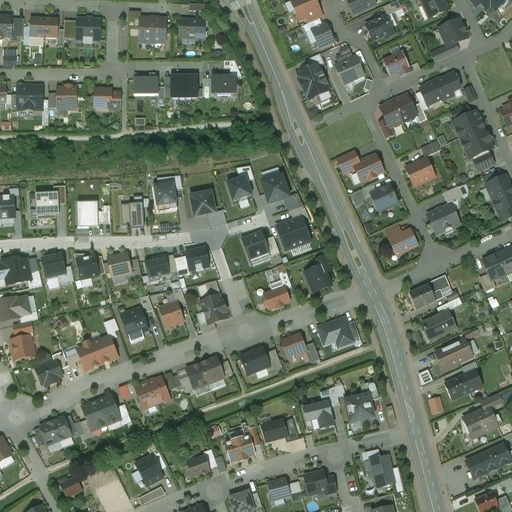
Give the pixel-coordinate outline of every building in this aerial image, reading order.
[(293,0),(290,2),(294,12),(316,3),(314,0),(293,0)] [(346,0),(354,16),(375,6),(372,0),(346,0)] [(412,0),(417,10),(423,7),(422,4),(430,0),(412,0)] [(430,0),(422,4),(423,7),(429,20),(449,11),(445,2),(443,3),(441,0),(430,0)] [(467,0),(475,8),(479,4),(486,11),(490,7),(495,12),(507,0),(467,0)] [(397,2),(383,9),(387,17),(402,11),(397,2)] [(316,3),(294,12),(299,23),(305,20),(312,17),(321,13),(316,3)] [(321,13),(312,17),(314,23),(319,20),(323,19),(321,13)] [(12,18),(0,17),(0,39),(1,40),(3,38),(10,38),(11,38),(11,20),(12,18)] [(312,17),(305,20),(307,26),(314,23),(312,17)] [(384,18),(366,27),(373,43),(387,36),(388,38),(395,35),(392,29),(390,30),(384,18)] [(44,20),(30,19),(30,34),(29,39),(44,40),(44,20)] [(158,19),(149,19),(148,20),(140,20),(140,34),(141,35),(141,44),(155,44),(155,43),(165,44),(166,21),(159,21),(158,19)] [(24,21),(11,20),(11,38),(10,38),(10,42),(17,43),(18,38),(23,39),(24,34),(24,21)] [(58,20),(44,20),(44,40),(57,40),(58,20)] [(100,21),(77,20),(77,23),(76,41),(99,42),(100,21)] [(307,26),(303,28),(306,34),(311,32),(322,27),(319,20),(307,26)] [(205,22),(180,21),(179,39),(182,39),(189,39),(205,40),(205,22)] [(458,21),(439,30),(447,48),(447,49),(455,45),(467,40),(464,33),(462,28),(461,28),(458,21)] [(77,23),(64,22),(63,40),(76,41),(77,23)] [(322,27),(311,32),(319,49),(334,43),(326,25),(322,27)] [(447,48),(438,52),(442,60),(458,53),(455,45),(447,49),(447,48)] [(402,53),(382,62),(390,78),(398,75),(409,69),(402,53)] [(319,56),(307,61),(310,69),(317,66),(318,68),(324,66),(319,56)] [(16,66),(16,58),(8,58),(8,67),(16,66)] [(356,58),(335,67),(343,86),(364,76),(356,58)] [(242,79),(235,62),(224,62),(224,70),(230,70),(230,79),(236,78),(236,79),(242,79)] [(310,69),(297,75),(300,80),(298,81),(306,97),(307,96),(309,101),(329,92),(318,68),(317,66),(310,69)] [(409,69),(398,75),(400,80),(412,75),(409,69)] [(453,75),(434,84),(442,101),(441,101),(442,102),(453,97),(451,94),(460,90),(453,75)] [(228,77),(222,77),(222,79),(212,79),(212,89),(212,96),(236,96),(236,89),(236,79),(236,78),(230,79),(228,79),(228,77)] [(158,79),(134,79),(134,97),(158,97),(158,89),(158,79)] [(197,79),(171,79),(171,91),(171,92),(172,92),(172,99),(172,100),(197,99),(197,98),(197,92),(197,91),(197,79)] [(434,84),(419,91),(427,107),(441,101),(442,101),(434,84)] [(42,88),(17,88),(17,96),(18,112),(42,112),(42,88)] [(76,89),(57,90),(57,95),(57,110),(68,110),(68,112),(76,112),(76,89)] [(477,102),(471,89),(464,92),(470,105),(477,102)] [(111,91),(95,90),(95,95),(90,100),(94,105),(94,109),(110,110),(111,110),(111,94),(111,91)] [(121,94),(111,94),(111,110),(110,110),(110,111),(121,111),(121,94)] [(57,95),(48,95),(48,109),(57,110),(57,95)] [(407,97),(393,103),(402,123),(415,117),(416,117),(412,108),(407,97)] [(393,103),(379,109),(385,121),(389,129),(402,123),(393,103)] [(510,105),(505,107),(507,110),(500,113),(507,127),(511,124),(511,103),(510,104),(510,105)] [(427,121),(419,105),(412,108),(416,117),(415,117),(419,125),(427,121)] [(467,107),(451,114),(455,123),(457,122),(471,115),(467,107)] [(471,115),(457,122),(460,128),(455,130),(466,154),(471,152),(474,158),(474,159),(488,152),(493,150),(490,143),(491,142),(489,142),(486,136),(488,136),(487,135),(486,135),(476,113),(471,115)] [(389,129),(385,121),(378,124),(385,141),(393,137),(389,129)] [(441,146),(448,144),(445,138),(439,140),(441,146)] [(437,143),(420,150),(425,159),(441,152),(437,143)] [(488,152),(474,159),(474,158),(472,159),(478,173),(494,165),(488,152)] [(353,153),(337,160),(344,176),(355,171),(353,167),(358,164),(353,153)] [(358,164),(353,167),(355,171),(361,184),(368,181),(369,181),(376,178),(375,177),(383,174),(375,157),(358,164)] [(418,163),(413,166),(413,167),(406,171),(410,179),(411,179),(414,187),(420,184),(421,185),(428,182),(427,181),(433,178),(429,170),(430,170),(426,161),(419,165),(418,163)] [(236,170),(240,181),(247,179),(248,183),(254,182),(250,168),(236,170)] [(498,171),(482,179),(486,186),(502,179),(498,171)] [(283,174),(260,182),(268,206),(291,198),(283,174)] [(502,179),(486,186),(492,201),(511,191),(505,177),(502,179)] [(240,181),(227,185),(234,204),(253,198),(248,183),(247,179),(240,181)] [(154,189),(157,209),(177,206),(174,186),(154,189)] [(389,187),(371,195),(379,213),(397,205),(389,187)] [(58,195),(58,206),(66,206),(65,188),(53,188),(54,195),(58,195)] [(458,188),(442,195),(448,207),(449,206),(463,200),(458,188)] [(213,191),(186,196),(191,222),(209,219),(219,217),(218,213),(213,191)] [(362,191),(350,197),(356,208),(364,205),(362,201),(366,199),(362,191)] [(511,191),(492,201),(499,215),(511,209),(511,191)] [(54,195),(35,196),(36,212),(30,212),(31,221),(56,220),(56,218),(59,217),(58,206),(58,195),(54,195)] [(13,198),(0,198),(0,221),(14,220),(15,220),(14,214),(13,198)] [(134,205),(121,206),(122,227),(130,227),(130,231),(145,230),(143,198),(133,198),(134,205)] [(98,204),(78,205),(79,230),(98,229),(98,224),(98,213),(98,204)] [(448,207),(427,217),(432,228),(433,228),(437,236),(451,229),(452,230),(460,227),(456,219),(455,219),(449,206),(448,207)] [(103,212),(98,213),(98,224),(109,224),(109,207),(103,208),(103,212)] [(511,209),(499,215),(502,222),(511,217),(511,209)] [(209,219),(211,228),(226,225),(223,212),(218,213),(219,217),(209,219)] [(302,216),(273,227),(284,254),(312,243),(302,216)] [(373,223),(366,225),(368,234),(375,232),(373,223)] [(410,231),(389,241),(396,257),(417,247),(410,231)] [(262,234),(243,241),(250,261),(269,254),(265,242),(262,234)] [(273,239),(265,242),(269,254),(270,259),(279,255),(273,239)] [(511,249),(497,256),(506,276),(511,273),(511,249)] [(202,251),(181,257),(185,274),(207,268),(202,251)] [(65,271),(61,254),(41,259),(46,280),(58,277),(66,276),(65,271)] [(128,256),(107,260),(108,265),(110,275),(111,280),(126,277),(132,275),(129,263),(128,256)] [(497,256),(483,262),(488,275),(492,282),(506,276),(497,256)] [(95,257),(76,262),(80,282),(100,277),(100,276),(96,260),(95,257)] [(166,257),(144,262),(148,280),(170,275),(166,257)] [(326,257),(316,262),(319,269),(322,267),(326,274),(332,271),(326,257)] [(101,258),(96,260),(100,276),(105,275),(103,266),(101,258)] [(14,259),(0,262),(0,290),(33,284),(28,261),(14,264),(14,259)] [(138,261),(129,263),(132,275),(126,277),(128,281),(142,278),(138,261)] [(319,269),(307,274),(311,283),(310,286),(313,295),(331,287),(326,274),(322,267),(319,269)] [(70,270),(65,271),(66,276),(58,277),(60,286),(73,282),(70,270)] [(292,289),(286,272),(278,275),(283,289),(284,289),(285,292),(292,289)] [(488,275),(479,279),(484,293),(495,289),(492,282),(488,275)] [(445,277),(427,285),(427,286),(428,286),(432,295),(440,291),(440,292),(449,288),(445,277)] [(216,283),(205,285),(210,300),(219,297),(221,297),(216,283)] [(427,286),(410,294),(409,294),(416,312),(417,311),(443,299),(440,292),(440,291),(432,295),(428,286),(427,286)] [(283,289),(264,296),(269,311),(276,309),(276,310),(284,307),(283,306),(289,304),(285,292),(284,289),(283,289)] [(186,305),(181,290),(173,292),(177,305),(178,308),(186,305)] [(455,293),(445,297),(448,304),(459,299),(455,293)] [(210,300),(201,303),(208,324),(209,326),(214,325),(227,320),(225,314),(226,313),(223,304),(222,304),(219,297),(210,300)] [(153,312),(148,298),(140,299),(145,314),(153,312)] [(17,300),(0,303),(0,313),(2,324),(21,320),(21,318),(32,316),(28,299),(17,301),(17,300)] [(462,306),(459,299),(448,304),(436,310),(439,316),(447,312),(447,313),(462,306)] [(177,305),(160,310),(166,328),(183,323),(178,308),(177,305)] [(140,311),(121,317),(129,338),(147,331),(140,311)] [(439,316),(436,317),(435,320),(432,321),(429,321),(422,324),(425,330),(424,331),(424,332),(425,332),(427,335),(430,336),(435,334),(438,338),(455,330),(447,313),(447,312),(439,316)] [(63,330),(69,325),(64,318),(58,324),(63,330)] [(345,320),(318,330),(324,347),(338,341),(342,343),(343,348),(354,344),(353,341),(347,325),(345,320)] [(30,323),(13,327),(16,341),(30,337),(30,338),(34,338),(30,323)] [(360,339),(353,323),(347,325),(353,341),(360,339)] [(208,324),(199,327),(202,336),(216,331),(214,325),(209,326),(208,324)] [(476,329),(464,335),(467,341),(479,336),(476,329)] [(430,336),(427,335),(425,332),(424,332),(423,333),(428,344),(439,339),(438,338),(435,334),(430,336)] [(299,336),(282,343),(287,359),(305,352),(304,348),(299,336)] [(16,341),(11,342),(15,361),(24,359),(25,361),(31,359),(31,358),(32,357),(30,348),(32,347),(30,338),(30,337),(16,341)] [(109,338),(92,345),(91,342),(101,366),(104,365),(104,364),(117,359),(109,338)] [(464,341),(435,354),(443,371),(472,358),(464,341)] [(91,342),(83,345),(84,348),(77,351),(79,355),(82,362),(85,371),(97,367),(101,366),(91,342)] [(319,361),(313,345),(304,348),(305,352),(310,365),(319,361)] [(262,351),(241,359),(247,376),(265,369),(269,368),(264,356),(262,351)] [(275,351),(264,356),(269,368),(265,369),(267,375),(282,369),(275,351)] [(63,353),(52,358),(54,363),(56,363),(60,372),(69,368),(66,360),(63,353)] [(79,355),(66,360),(69,368),(70,371),(77,368),(75,364),(82,362),(79,355)] [(216,360),(201,366),(209,385),(223,379),(218,366),(216,360)] [(54,363),(36,371),(40,381),(43,382),(46,389),(61,382),(58,376),(60,372),(56,363),(54,363)] [(228,363),(218,366),(223,379),(233,376),(228,363)] [(475,363),(461,370),(465,377),(445,386),(451,402),(482,388),(474,372),(478,371),(475,363)] [(511,373),(508,365),(500,368),(503,376),(511,373)] [(201,366),(186,371),(189,378),(194,391),(209,385),(201,366)] [(429,371),(418,374),(422,386),(433,382),(429,371)] [(172,379),(170,375),(164,377),(170,392),(174,390),(172,387),(175,387),(172,379)] [(177,377),(172,379),(175,387),(172,387),(174,390),(181,387),(179,381),(177,377)] [(162,378),(151,383),(151,382),(148,383),(157,406),(166,402),(165,399),(169,398),(162,378)] [(189,378),(179,381),(181,387),(184,395),(194,391),(189,378)] [(145,385),(134,389),(137,396),(143,411),(157,406),(148,383),(145,384),(145,385)] [(374,383),(360,386),(363,397),(368,396),(370,403),(379,400),(374,383)] [(133,385),(118,390),(120,394),(125,392),(128,399),(137,396),(134,389),(133,385)] [(322,403),(318,404),(318,406),(328,404),(329,408),(339,406),(335,389),(320,394),(322,403)] [(125,392),(120,394),(123,401),(128,399),(125,392)] [(497,395),(480,403),(484,410),(488,408),(489,410),(501,404),(497,395)] [(363,397),(344,402),(350,424),(374,419),(370,403),(368,396),(363,397)] [(428,401),(433,416),(445,412),(440,397),(428,401)] [(111,398),(97,403),(106,426),(120,421),(115,410),(111,398)] [(97,403),(83,409),(87,421),(91,430),(98,427),(98,429),(106,426),(97,403)] [(318,406),(307,409),(310,422),(318,420),(320,431),(334,427),(335,431),(331,413),(330,413),(329,408),(328,404),(318,406)] [(124,406),(115,410),(120,421),(122,420),(129,417),(124,406)] [(484,410),(463,420),(469,433),(473,431),(476,438),(497,428),(489,410),(488,408),(484,410)] [(147,417),(154,414),(152,409),(145,412),(147,417)] [(74,426),(70,417),(64,420),(71,436),(77,434),(74,426)] [(129,417),(122,420),(123,422),(121,423),(122,427),(131,424),(129,417)] [(64,418),(52,423),(59,443),(71,438),(71,436),(64,420),(64,418)] [(87,421),(80,424),(83,432),(87,441),(94,438),(91,430),(87,421)] [(292,421),(282,423),(287,437),(286,438),(287,443),(298,440),(292,421)] [(52,423),(39,428),(40,429),(47,446),(47,447),(59,443),(52,423)] [(282,423),(262,428),(266,443),(286,438),(287,437),(282,423)] [(80,424),(74,426),(77,434),(83,432),(80,424)] [(210,430),(214,439),(223,436),(219,427),(210,430)] [(256,429),(249,431),(248,428),(242,430),(245,438),(248,437),(252,449),(261,446),(256,429)] [(47,446),(40,429),(34,432),(40,448),(47,446)] [(245,438),(225,444),(226,446),(223,447),(226,455),(228,455),(231,463),(238,461),(239,463),(247,461),(246,458),(254,456),(252,449),(248,437),(245,438)] [(2,439),(0,440),(0,463),(11,457),(2,439)] [(503,446),(490,452),(498,469),(510,463),(503,446)] [(211,451),(203,454),(204,457),(206,462),(214,459),(211,451)] [(378,451),(368,453),(369,461),(380,458),(378,451)] [(490,452),(478,458),(486,475),(498,469),(490,452)] [(151,457),(135,465),(147,487),(158,482),(154,475),(159,473),(152,458),(152,457),(151,457),(151,458),(151,457)] [(204,457),(186,464),(192,480),(210,473),(209,470),(206,462),(204,457)] [(222,457),(216,459),(221,473),(227,471),(222,457)] [(388,457),(380,459),(380,458),(369,461),(376,490),(387,487),(387,486),(394,484),(388,457)] [(478,458),(466,463),(473,480),(486,475),(478,458)] [(214,459),(206,462),(209,470),(217,468),(214,459)] [(323,473),(304,478),(308,496),(326,492),(327,492),(325,480),(323,473)] [(332,478),(325,480),(327,492),(326,492),(327,496),(336,494),(332,478)] [(74,479),(60,486),(67,499),(80,492),(74,479)] [(511,483),(510,479),(499,484),(502,490),(511,485),(511,483)] [(285,480),(267,485),(272,502),(290,497),(285,480)] [(142,506),(166,496),(162,488),(139,498),(142,506)] [(248,493),(230,499),(233,511),(252,511),(254,511),(250,497),(248,493)] [(257,494),(250,497),(254,511),(262,508),(257,494)] [(491,494),(475,501),(479,511),(490,511),(497,509),(498,509),(495,502),(491,494)] [(391,496),(374,500),(376,511),(392,508),(392,509),(394,508),(391,496)] [(505,498),(495,502),(498,509),(497,509),(498,511),(511,511),(505,498)]
